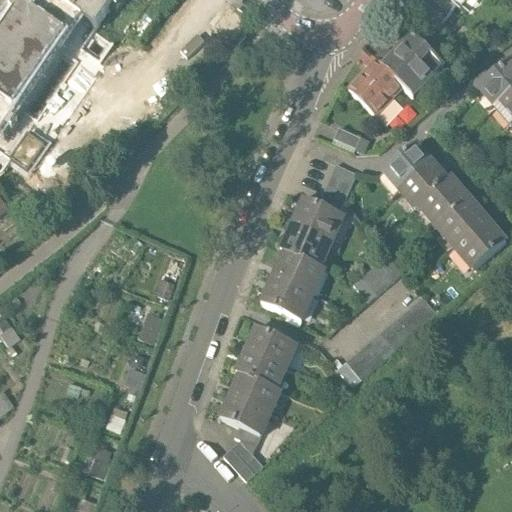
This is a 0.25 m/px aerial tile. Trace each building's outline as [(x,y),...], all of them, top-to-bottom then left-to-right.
[(57,0),(54,5),(96,33),(118,0),(57,0)] [(447,21),(427,0),(417,0),(414,4),(416,5),(439,30),(447,21)] [(427,0),(447,21),(464,0),(427,0)] [(439,30),(416,5),(406,14),(430,39),(439,30)] [(381,72),(402,92),(413,103),(443,72),(411,41),(381,72)] [(511,66),(482,92),(498,110),(511,98),(511,66)] [(402,92),(381,72),(376,67),(349,95),(375,120),(402,92)] [(511,126),(511,98),(498,110),(511,126)] [(339,132),(334,143),(364,155),(368,144),(339,132)] [(424,159),(415,149),(386,174),(402,192),(431,167),(424,159)] [(438,176),(431,167),(402,192),(418,211),(421,208),(447,186),(438,176)] [(335,169),(331,179),(352,188),(357,178),(335,169)] [(339,218),(352,188),(331,179),(318,208),(339,218)] [(451,183),(447,186),(421,208),(440,229),(469,204),(459,193),(451,183)] [(304,202),(292,228),(328,244),(339,218),(318,208),(304,202)] [(476,213),(469,204),(440,229),(458,250),(487,226),(476,213)] [(495,235),(487,226),(458,250),(477,272),(506,247),(495,235)] [(316,270),(328,244),(292,228),(280,254),(285,256),(316,270)] [(285,256),(273,281),(308,297),(319,271),(316,270),(285,256)] [(367,306),(402,277),(387,259),(352,289),(367,306)] [(296,322),(308,297),(273,281),(262,307),(296,322)] [(438,319),(423,301),(337,374),(352,392),(438,319)] [(157,345),(166,319),(152,314),(142,340),(157,345)] [(256,331),(246,354),(282,370),(291,347),(256,331)] [(272,392),(282,370),(246,354),(236,376),(240,377),(272,392)] [(141,396),(149,374),(135,369),(127,391),(141,396)] [(240,377),(230,399),(266,415),(275,393),(272,392),(240,377)] [(256,436),(266,415),(230,399),(220,422),(239,430),(255,437),(256,436)] [(223,459),(246,485),(264,470),(252,457),(261,438),(256,436),(255,437),(239,430),(234,440),(241,443),(223,459)]
